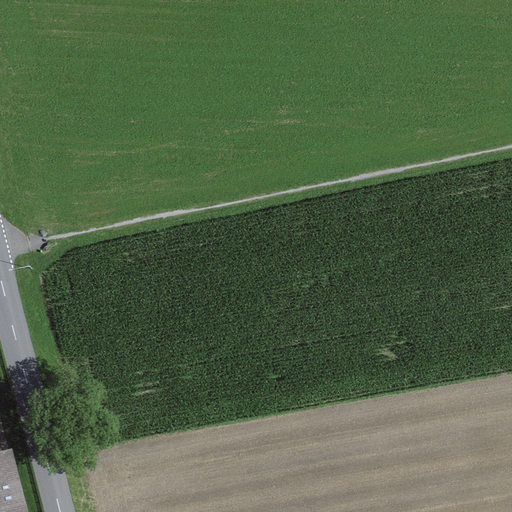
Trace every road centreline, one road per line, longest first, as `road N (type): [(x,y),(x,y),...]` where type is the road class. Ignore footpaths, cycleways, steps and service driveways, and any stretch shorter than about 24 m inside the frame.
road 1 (track): [(0,246),(511,141)]
road 2 (secondary): [(62,511),(0,269)]
